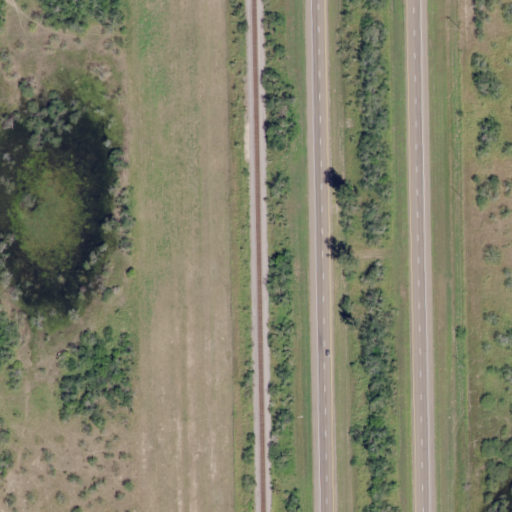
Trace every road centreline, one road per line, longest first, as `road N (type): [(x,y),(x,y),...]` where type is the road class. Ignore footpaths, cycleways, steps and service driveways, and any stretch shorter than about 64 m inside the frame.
road 1 (trunk): [(427,511),(418,0)]
road 2 (trunk): [(321,0),(330,511)]
